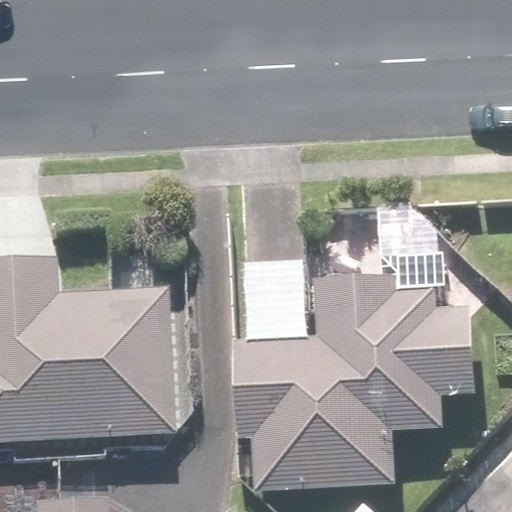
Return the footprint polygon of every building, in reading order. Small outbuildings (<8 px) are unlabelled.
[(386,209),(384,252),(438,254),(440,211),(386,209)] [(63,263),(0,262),(0,439),(180,439),(180,298),(63,298),(63,263)] [(251,268),(251,346),(252,440),(267,440),(267,490),(407,490),(407,430),(456,429),(456,398),(488,398),(487,311),(447,312),(447,290),(410,290),(410,275),(359,275),(359,290),(320,290),(320,267),(251,268)] [(389,511),(379,501),(368,511),(389,511)] [(45,511),(245,511),(243,508),(236,511),(109,511),(110,502),(46,502),(45,511)]
